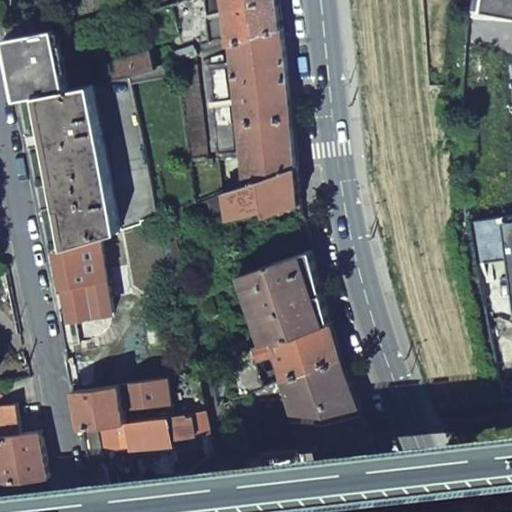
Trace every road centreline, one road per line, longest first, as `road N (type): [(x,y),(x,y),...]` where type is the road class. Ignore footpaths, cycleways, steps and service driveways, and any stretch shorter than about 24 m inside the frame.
road 1 (tertiary): [(318,0),(351,244),(441,511)]
road 2 (trunk): [(511,461),(44,511)]
road 3 (residential): [(0,131),(76,511)]
